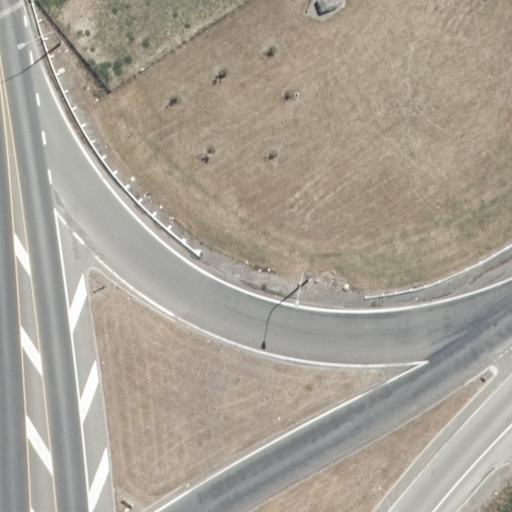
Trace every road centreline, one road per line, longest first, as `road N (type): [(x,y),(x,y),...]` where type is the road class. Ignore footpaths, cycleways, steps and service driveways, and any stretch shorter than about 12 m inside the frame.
road 1 (secondary): [(15,116),(120,240),(170,281),(236,316),(314,339),(397,338),(511,321)]
road 2 (secondary): [(56,511),(15,116)]
road 3 (tertiary): [(199,511),(511,331)]
road 4 (tertiary): [(511,395),(463,442),(411,511)]
